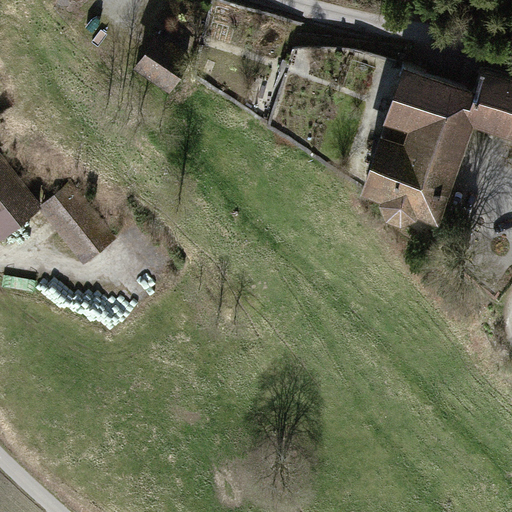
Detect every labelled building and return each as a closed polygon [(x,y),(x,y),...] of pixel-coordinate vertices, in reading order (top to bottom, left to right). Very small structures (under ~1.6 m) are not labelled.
[(157,30),(134,63),(168,87),(191,54),(157,30)] [(405,60),(379,130),(457,158),(472,115),(511,128),(511,73),(486,65),(478,86),(405,60)] [(457,158),(379,130),(360,184),(380,192),(379,195),(384,211),(401,217),(415,211),(416,208),(435,215),(457,158)] [(0,231),(0,232),(35,204),(0,160),(0,231)] [(69,182),(41,203),(86,259),(113,237),(69,182)]
